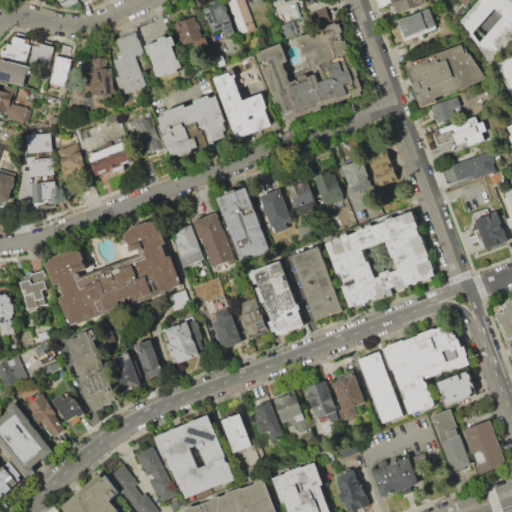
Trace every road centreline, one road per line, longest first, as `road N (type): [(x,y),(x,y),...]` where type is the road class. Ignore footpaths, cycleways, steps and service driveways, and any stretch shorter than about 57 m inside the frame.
road 1 (tertiary): [(433,307),(160,410),(114,436),(24,511)]
road 2 (residential): [(0,246),(62,231),(397,105)]
road 3 (residential): [(360,0),(467,286)]
road 4 (residential): [(0,28),(33,12),(93,22),(147,0)]
